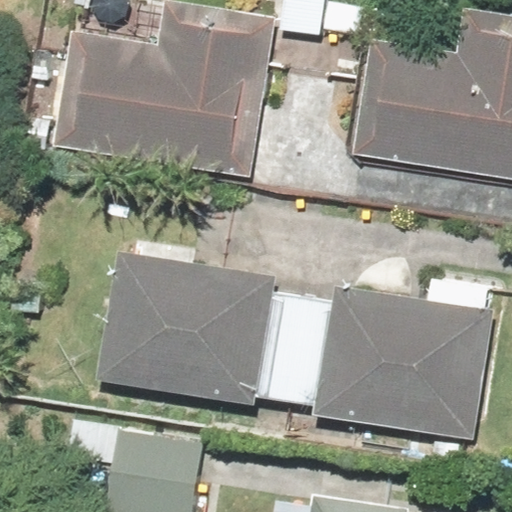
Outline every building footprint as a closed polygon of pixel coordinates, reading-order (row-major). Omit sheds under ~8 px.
[(63,146),(260,177),(285,15),(185,0),(172,0),(165,43),(81,30),(63,146)] [(329,35),(333,0),(293,0),(289,29),(329,35)] [(362,154),(511,177),(511,12),(472,6),(465,51),(380,38),(362,154)] [(127,251),(107,380),(266,404),(267,396),(325,405),(324,413),(484,438),(504,309),(495,308),(498,287),(441,278),(437,299),(346,285),(343,301),(283,292),(286,276),(195,262),(197,249),(140,241),(138,253),(127,251)] [(114,511),(200,511),(212,442),(129,429),(129,427),(80,419),(74,456),(122,464),(114,511)] [(418,511),(419,507),(325,492),(322,510),(295,506),(294,511),(418,511)]
